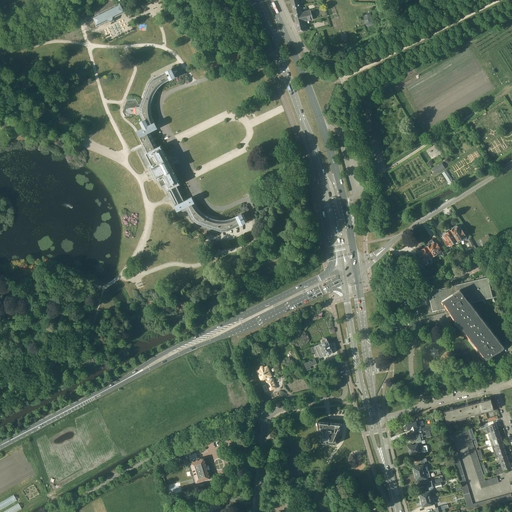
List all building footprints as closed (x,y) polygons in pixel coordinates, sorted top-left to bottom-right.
[(95,16),(92,17),(96,26),(108,21),(111,22),(114,21),(114,17),(126,11),(121,3),(118,5),(116,1),(93,11),(95,16)] [(293,8),(294,14),(300,13),(301,17),(307,16),(307,15),(311,14),(310,10),(302,12),(300,6),(293,8)] [(300,13),(294,14),(297,24),(306,21),(313,20),(311,14),(307,15),(307,16),(301,17),(300,13)] [(308,30),(306,21),(297,24),(298,31),(303,30),(303,32),(308,30)] [(127,99),(122,112),(125,116),(132,116),(130,116),(130,115),(136,114),(136,115),(140,114),(143,121),(140,122),(143,127),(136,130),(140,137),(143,143),(141,144),(143,147),(140,149),(149,167),(155,181),(158,179),(162,186),(164,185),(177,211),(186,207),(192,219),(198,223),(200,224),(199,228),(217,234),(219,230),(221,231),(228,231),(246,222),(242,213),(236,216),(233,218),(230,219),(227,220),(223,220),(218,220),(213,219),(209,217),(206,215),(204,214),(202,212),(201,211),(198,209),(196,206),(195,202),(192,197),(189,198),(184,200),(177,185),(180,184),(175,174),(174,172),(167,158),(165,155),(161,146),(157,148),(150,133),(157,129),(158,128),(156,126),(154,123),(153,118),(152,114),(151,112),(151,109),(151,105),(151,102),(152,99),(153,96),(155,93),(156,91),(159,88),(161,85),(163,84),(165,82),(167,81),(170,80),(176,77),(172,68),(166,71),(153,78),(149,82),(141,103),(139,104),(138,104),(136,98),(127,99)] [(442,163),(432,169),(435,174),(444,168),(442,163)] [(442,173),(451,186),(455,184),(446,170),(442,173)] [(454,228),(450,231),(457,242),(458,243),(462,240),(463,239),(464,240),(466,238),(459,226),(458,227),(458,226),(457,225),(456,225),(455,225),(455,226),(454,226),(454,227),(453,227),(454,228)] [(451,245),(457,242),(450,231),(447,233),(446,232),(445,232),(444,232),(444,233),(443,233),(443,234),(442,234),(443,235),(443,236),(442,237),(447,246),(447,245),(449,249),(452,247),(451,245)] [(482,240),(485,245),(491,241),(489,236),(482,240)] [(425,246),(432,257),(438,253),(440,256),(443,254),(441,251),(435,241),(433,242),(432,240),(429,242),(429,243),(425,246)] [(426,260),(432,257),(425,246),(421,248),(421,247),(418,248),(420,251),(417,253),(423,262),(425,265),(428,263),(426,260)] [(432,290),(428,291),(432,311),(437,310),(448,308),(451,312),(447,314),(449,317),(452,315),(454,318),(455,318),(486,359),(504,347),(470,303),(485,299),(492,297),(487,277),(480,279),(456,285),(432,290)] [(332,352),(331,349),(332,349),(332,348),(333,348),(333,347),(334,346),(333,344),(332,345),(331,344),(330,344),(329,344),(328,341),(327,341),(326,338),(324,339),(322,339),(322,340),(321,340),(322,343),(315,346),(317,350),(316,351),(317,354),(319,354),(320,357),(332,352)] [(311,368),(310,366),(317,364),(315,359),(305,363),(305,364),(303,364),(305,371),(311,368)] [(268,380),(271,378),(270,376),(267,368),(258,371),(262,379),(267,377),(267,378),(268,380)] [(271,378),(268,380),(266,381),(270,391),(277,387),(273,378),(271,378)] [(450,410),(444,411),(447,422),(447,421),(470,415),(472,415),(493,409),(491,399),(484,401),(484,399),(481,400),(481,401),(468,405),(468,404),(466,404),(466,405),(453,409),(453,408),(450,408),(450,410)] [(406,426),(404,426),(405,429),(407,429),(408,430),(411,428),(412,432),(417,430),(421,428),(420,426),(424,425),(422,421),(419,422),(419,421),(416,422),(406,425),(406,426)] [(496,423),(494,424),(493,421),(488,422),(488,423),(479,426),(480,429),(485,427),(487,433),(499,430),(496,423)] [(328,423),(319,423),(321,430),(323,430),(323,440),(333,441),(340,424),(331,424),(328,424),(328,423)] [(416,441),(417,444),(408,446),(410,453),(419,451),(423,450),(420,440),(423,439),(423,436),(427,436),(426,435),(430,434),(429,430),(424,431),(425,432),(417,434),(419,440),(416,441)] [(499,430),(487,433),(490,440),(501,436),(499,430)] [(501,436),(490,440),(492,446),(503,442),(501,436)] [(505,448),(503,442),(492,446),(494,452),(505,448)] [(507,454),(505,448),(494,452),(496,458),(499,457),(507,454)] [(509,461),(507,454),(499,457),(501,463),(509,461)] [(414,474),(427,471),(428,471),(427,466),(426,467),(424,461),(429,460),(429,457),(421,459),(422,465),(413,467),(414,470),(413,470),(414,474)] [(210,478),(204,458),(190,462),(193,469),(192,469),(191,470),(190,471),(190,472),(190,473),(191,474),(191,475),(192,475),(193,475),(194,475),(196,482),(210,478)] [(509,461),(501,463),(502,466),(498,468),(499,471),(495,472),(496,475),(504,472),(503,470),(511,467),(509,461)] [(427,471),(414,474),(415,478),(416,478),(416,480),(428,477),(427,471)] [(441,481),(430,484),(430,487),(428,487),(429,491),(426,492),(426,489),(421,490),(421,493),(419,493),(421,500),(433,497),(435,497),(434,493),(432,493),(431,491),(433,488),(432,487),(435,486),(436,487),(442,486),(441,481)] [(317,511),(312,491),(306,492),(311,511),(317,511)] [(433,497),(421,500),(423,506),(436,503),(435,500),(434,501),(433,497)] [(472,501),(466,503),(469,511),(475,510),(473,504),(472,501)]
